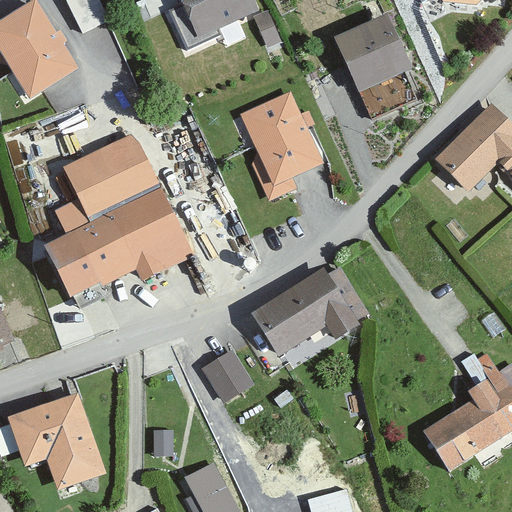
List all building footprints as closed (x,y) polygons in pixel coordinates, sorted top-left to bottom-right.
[(35,0),(0,21),(0,51),(28,97),(76,68),(35,0)] [(68,0),(83,31),(109,18),(100,0),(68,0)] [(183,0),(201,37),(260,10),(255,0),(183,0)] [(373,119),(417,99),(404,72),(413,68),(388,13),(335,37),(373,119)] [(283,99),(240,119),(270,182),(313,162),(283,99)] [(511,135),(491,113),(438,162),(465,189),(492,164),(511,184),(511,135)] [(46,247),(72,296),(140,261),(150,281),(196,258),(133,136),(68,170),(83,199),(58,212),(69,235),(46,247)] [(335,270),(251,327),(276,365),(361,309),(335,270)] [(0,351),(12,347),(0,314),(0,351)] [(224,404),(250,388),(231,357),(205,373),(224,404)] [(428,437),(452,472),(511,430),(511,394),(505,384),(428,437)] [(54,489),(105,472),(78,394),(9,418),(24,462),(43,455),(54,489)] [(155,455),(170,456),(171,434),(155,434),(155,455)] [(186,485),(201,511),(238,511),(214,469),(186,485)] [(307,500),(310,511),(353,511),(346,489),(307,500)]
